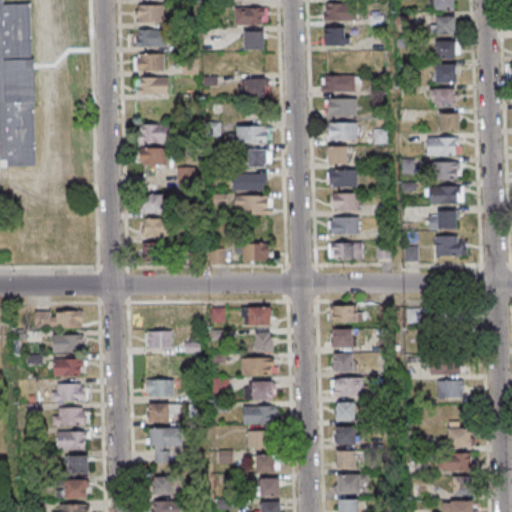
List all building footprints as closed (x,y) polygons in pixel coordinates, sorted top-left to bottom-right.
[(33,6),(5,6),(5,0),(0,0),(0,144),(2,145),(2,162),(11,161),(9,168),(40,168),(33,6)] [(432,0),(458,0),(458,9),(432,9),(432,0)] [(323,4),(323,21),(349,21),(349,4),(323,4)] [(137,5),(137,21),(163,21),(163,5),(137,5)] [(235,7),(235,24),(268,24),(268,7),(235,7)] [(439,16),(459,16),(460,34),(440,35),(439,16)] [(347,28),(324,28),(324,46),(347,46),(347,28)] [(137,46),(166,46),(166,29),(137,29),(137,46)] [(245,49),(264,49),(264,30),(245,30),(245,49)] [(439,41),(460,40),(460,59),(440,59),(439,41)] [(165,53),(134,53),(134,70),(165,70),(165,53)] [(439,64),(460,64),(460,82),(440,83),(439,64)] [(169,93),(169,76),(136,76),(136,93),(169,93)] [(356,76),(321,76),(321,91),(356,91),(356,76)] [(266,78),(243,78),(243,95),(266,95),(266,78)] [(438,88),(459,87),(459,106),(438,106),(438,88)] [(333,98),(360,98),(360,116),(333,116),(333,98)] [(443,113),(463,112),(464,131),(443,131),(443,113)] [(333,122),(360,122),(360,140),(333,140),(333,122)] [(141,141),(170,141),(170,123),(141,123),(141,141)] [(236,133),(228,133),(228,142),(270,142),(270,126),(236,126),(236,133)] [(432,138),(459,138),(459,156),(432,156),(432,138)] [(328,162),(348,162),(348,146),(328,146),(328,162)] [(168,164),(168,147),(141,147),(141,164),(168,164)] [(270,165),(270,148),(248,148),(248,165),(270,165)] [(439,162),(459,161),(460,180),(439,180),(439,162)] [(195,167),(178,167),(178,189),(195,189),(195,167)] [(334,170),(361,170),(361,188),(334,188),(334,170)] [(233,173),(233,190),(267,190),(267,173),(233,173)] [(434,186),(461,186),(461,204),(434,204),(434,186)] [(335,193),(362,193),(362,211),(335,211),(335,193)] [(163,212),(163,194),(140,194),(140,212),(163,212)] [(273,214),(273,195),(236,195),(236,214),(273,214)] [(442,211),(460,210),(460,229),(432,230),(432,216),(442,216),(442,211)] [(336,217),(363,216),(363,235),(336,235),(336,217)] [(140,218),(140,235),(170,235),(170,218),(140,218)] [(440,237),(460,236),(461,255),(440,255),(440,237)] [(328,258),(363,258),(363,242),(328,242),(328,258)] [(142,260),(165,260),(165,243),(142,243),(142,260)] [(239,243),(239,262),(269,262),(269,243),(239,243)] [(390,244),(377,244),(377,259),(390,259),(390,244)] [(224,263),(224,248),(208,248),(208,263),(224,263)] [(332,322),(358,321),(358,305),(332,305),(332,322)] [(272,306),(243,306),(243,324),(272,324),(272,306)] [(145,327),(173,327),(173,309),(145,309),(145,327)] [(83,310),(36,310),(36,327),(83,327),(83,310)] [(353,329),(333,329),(333,347),(353,347),(353,329)] [(173,332),(146,332),(146,348),(173,348),(173,332)] [(274,350),(274,332),(256,332),(256,350),(274,350)] [(83,334),(53,334),(53,352),(83,352),(83,334)] [(353,353),(333,353),(333,372),(353,373),(353,353)] [(143,355),(143,373),(180,373),(180,355),(143,355)] [(462,374),(462,356),(429,356),(429,374),(462,374)] [(242,374),(274,374),(274,357),(242,357),(242,374)] [(58,360),(58,375),(83,375),(83,360),(58,360)] [(364,397),(364,379),(332,379),(332,397),(364,397)] [(174,396),(174,380),(146,380),(146,396),(174,396)] [(274,399),(274,381),(245,381),(245,399),(274,399)] [(464,398),(464,381),(437,381),(437,398),(464,398)] [(55,385),(55,401),(85,401),(85,385),(55,385)] [(148,423),(170,423),(170,403),(148,403),(148,423)] [(355,420),(355,403),(335,403),(335,420),(355,420)] [(244,422),(275,422),(275,406),(244,406),(244,422)] [(55,425),(85,425),(85,408),(55,408),(55,425)] [(336,426),(336,443),(356,443),(356,426),(336,426)] [(448,446),(472,446),(472,427),(448,427),(448,446)] [(170,463),(170,446),(182,446),(182,429),(152,429),(152,463),(170,463)] [(247,447),(267,447),(267,430),(248,430),(247,447)] [(88,431),(56,431),(56,449),(88,449),(88,431)] [(357,450),(336,450),(336,467),(357,467),(357,450)] [(256,471),(276,471),(276,454),(256,454),(256,471)] [(472,471),(472,454),(439,454),(439,471),(472,471)] [(88,456),(66,456),(66,474),(88,474),(88,456)] [(361,493),(361,474),(338,474),(338,493),(361,493)] [(172,477),(152,477),(152,494),(172,494),(172,477)] [(261,477),(261,495),(279,495),(279,477),(261,477)] [(472,477),(453,477),(453,495),(472,495),(472,477)] [(87,498),(87,479),(64,479),(64,498),(87,498)] [(338,498),(338,511),(358,511),(358,498),(338,498)] [(180,511),(181,500),(152,500),(152,511),(180,511)] [(260,511),(280,511),(280,501),(261,501),(260,511)] [(474,511),(475,501),(448,501),(448,511),(474,511)]
